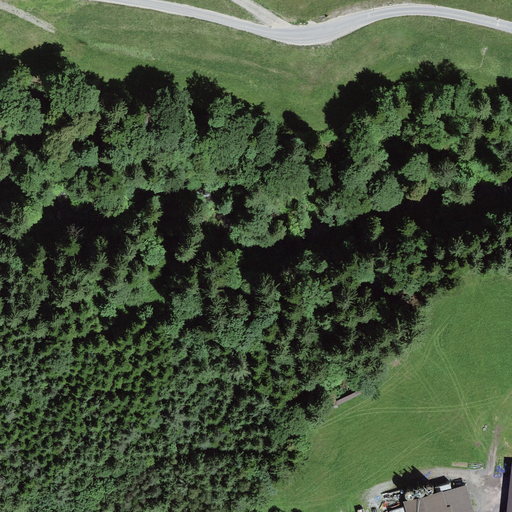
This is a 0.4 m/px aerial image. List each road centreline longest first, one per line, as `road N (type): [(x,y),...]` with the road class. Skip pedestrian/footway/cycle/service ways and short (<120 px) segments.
road 1 (track): [(306,439),(149,461),(39,511)]
road 2 (track): [(511,27),(406,11),(294,34)]
